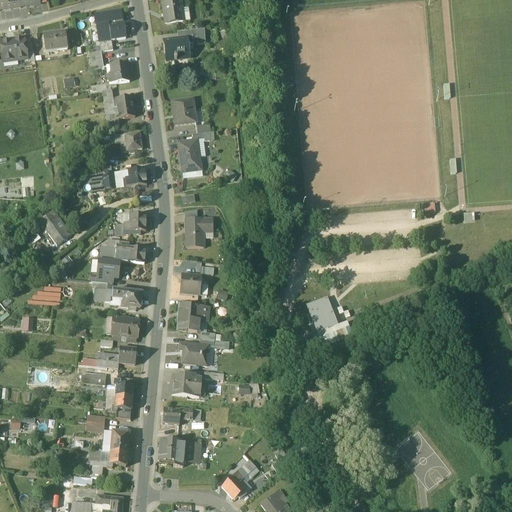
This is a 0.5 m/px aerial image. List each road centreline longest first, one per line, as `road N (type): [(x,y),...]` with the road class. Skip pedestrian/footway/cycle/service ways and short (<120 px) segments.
road 1 (tertiary): [(137,0),(165,213),(142,496)]
road 2 (track): [(301,380),(492,291)]
